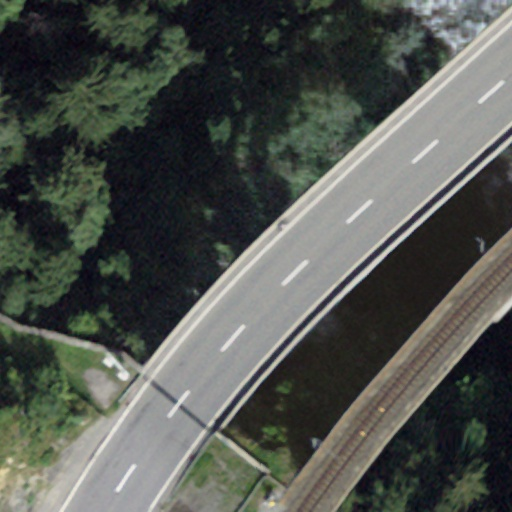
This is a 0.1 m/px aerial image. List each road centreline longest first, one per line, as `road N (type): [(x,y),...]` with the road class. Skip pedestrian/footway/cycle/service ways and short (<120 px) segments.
road 1 (primary): [(511,78),(279,295),(162,429),(107,511)]
road 2 (track): [(162,429),(0,339)]
